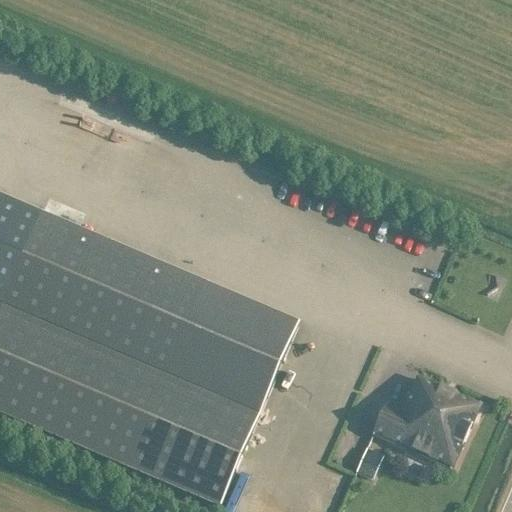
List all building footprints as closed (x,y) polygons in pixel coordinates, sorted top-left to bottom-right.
[(0,100),(15,106),(19,95),(0,88),(0,100)] [(117,107),(115,115),(137,121),(139,113),(117,107)] [(0,194),(0,412),(218,505),(296,321),(0,194)] [(436,260),(444,242),(424,233),(416,251),(436,260)] [(479,403),(417,375),(409,393),(406,391),(398,410),(384,403),(371,432),(450,467),(479,403)] [(364,446),(353,469),(370,477),(381,454),(364,446)] [(408,469),(415,452),(400,446),(393,462),(408,469)]
